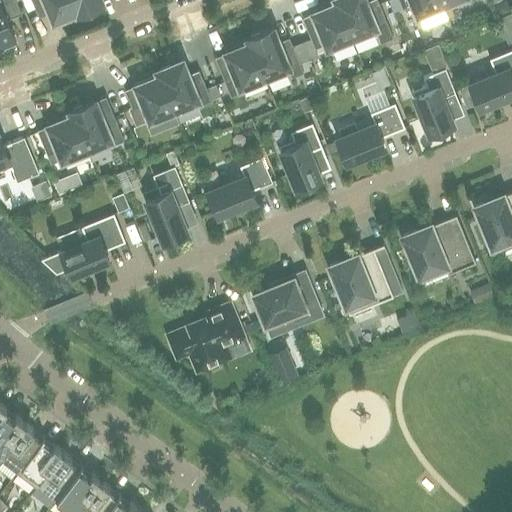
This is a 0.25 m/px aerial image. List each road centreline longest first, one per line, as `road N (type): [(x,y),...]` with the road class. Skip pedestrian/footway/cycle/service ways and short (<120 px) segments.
road 1 (residential): [(511,132),(99,300),(56,327)]
road 2 (residential): [(237,511),(27,352)]
road 3 (residential): [(194,0),(0,80)]
